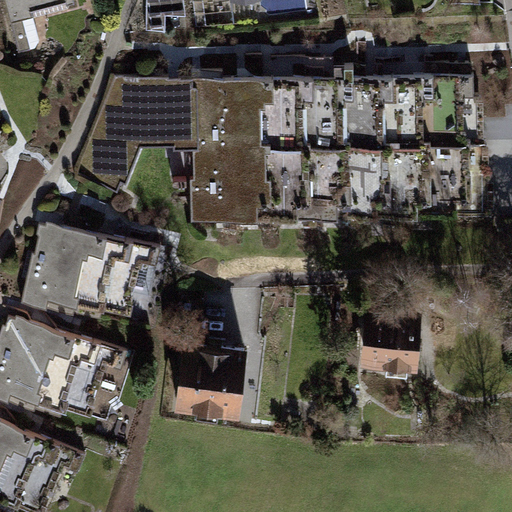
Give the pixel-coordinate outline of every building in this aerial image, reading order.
[(5,0),(19,51),(35,47),(38,39),(29,4),(43,0),(65,0),(67,4),(74,2),(73,0),(5,0)] [(186,0),(149,0),(150,25),(168,25),(167,14),(187,13),(186,0)] [(199,80),(200,151),(201,223),(477,219),(475,76),(199,80)] [(200,151),(199,80),(122,79),(89,171),(129,191),(143,149),(200,151)] [(151,248),(43,227),(30,297),(137,318),(151,248)] [(117,345),(16,315),(0,366),(0,403),(91,431),(117,345)] [(427,326),(368,320),(363,370),(422,376),(427,326)] [(252,359),(184,350),(176,409),(245,418),(252,359)] [(56,511),(81,449),(0,417),(0,501),(28,511),(56,511)]
